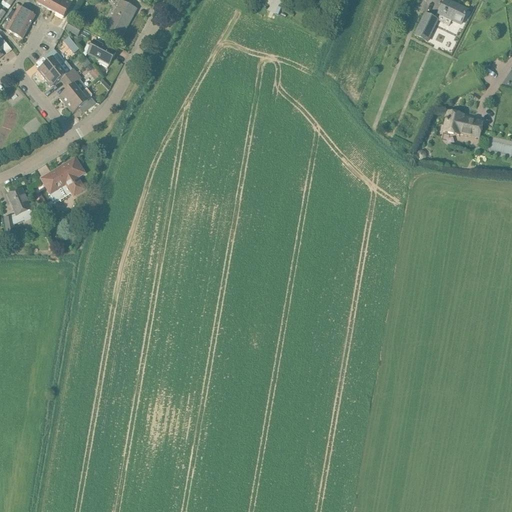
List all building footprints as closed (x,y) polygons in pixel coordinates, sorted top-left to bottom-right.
[(46,8),(50,0),(38,0),(37,3),(46,8)] [(50,0),(46,8),(55,13),(62,0),(50,0)] [(64,18),(72,4),(65,0),(62,0),(55,13),(64,18)] [(461,25),(464,20),(468,11),(445,0),(438,15),(461,25)] [(106,30),(121,39),(137,10),(121,2),(106,30)] [(7,31),(14,35),(22,40),(35,16),(20,8),(7,31)] [(427,42),(433,30),(438,21),(425,15),(415,36),(427,42)] [(66,31),(78,37),(82,29),(70,23),(66,31)] [(116,53),(94,42),(87,54),(100,61),(98,63),(108,69),(116,53)] [(75,45),(70,49),(74,54),(79,50),(75,45)] [(53,51),(44,58),(47,63),(38,71),(45,79),(64,64),(53,51)] [(64,64),(45,79),(51,88),(61,80),(65,85),(77,75),(73,70),(72,70),(66,62),(65,63),(64,64)] [(77,75),(65,85),(69,90),(59,97),(66,106),(81,94),(75,85),(81,80),(77,75)] [(73,115),(83,107),(86,112),(96,104),(92,99),(92,96),(87,89),(81,94),(66,106),(73,115)] [(484,122),(465,119),(465,116),(446,112),(441,134),(460,138),(461,136),(481,140),(484,122)] [(416,160),(419,162),(423,161),(426,158),(426,154),(422,151),(418,152),(416,155),(416,160)] [(55,207),(73,196),(74,198),(85,191),(78,179),(85,174),(75,159),(41,180),(50,195),(49,196),(55,207)] [(8,196),(16,215),(12,217),(5,218),(8,235),(15,234),(14,226),(24,222),(25,223),(34,220),(31,211),(22,190),(8,196)] [(41,202),(37,196),(36,193),(32,195),(34,198),(38,204),(36,205),(41,214),(46,210),(42,202),(41,202)] [(43,433),(43,422),(30,422),(29,433),(43,433)]
